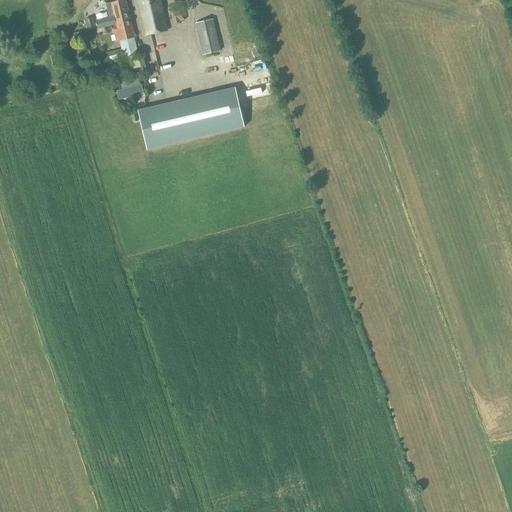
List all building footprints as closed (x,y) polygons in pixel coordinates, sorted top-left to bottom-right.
[(110,17),(96,21),(98,29),(116,24),(115,21),(123,19),(124,22),(130,21),(125,0),(118,0),(118,1),(106,4),(110,17)] [(138,0),(147,34),(167,30),(159,0),(138,0)] [(177,9),(171,10),(175,25),(180,23),(179,21),(184,20),(182,11),(177,12),(177,9)] [(85,19),(87,30),(96,28),(93,17),(85,19)] [(117,30),(114,31),(117,41),(120,40),(122,50),(134,47),(133,43),(134,43),(133,38),(134,37),(130,21),(124,22),(123,19),(115,21),(116,24),(117,30)] [(219,50),(212,20),(195,24),(203,54),(219,50)] [(78,57),(86,55),(84,43),(76,44),(78,57)] [(129,69),(145,65),(142,54),(126,57),(129,69)] [(123,89),(117,90),(120,99),(144,93),(142,84),(140,78),(122,82),(123,89)] [(235,88),(138,111),(147,150),(244,127),(235,88)]
